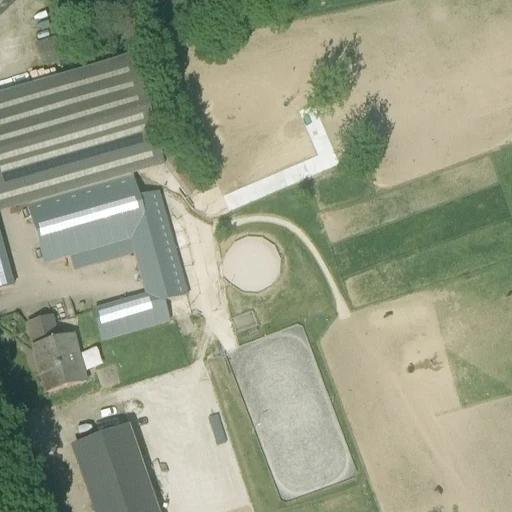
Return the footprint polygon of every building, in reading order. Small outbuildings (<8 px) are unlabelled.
[(60,43),(40,48),(45,69),(65,65),(60,43)] [(0,212),(27,205),(133,174),(163,166),(162,163),(188,199),(202,189),(168,141),(159,149),(132,57),(69,75),(0,95),(0,212)] [(139,198),(133,174),(27,205),(44,267),(70,259),(76,276),(134,258),(145,296),(93,311),(94,313),(101,342),(170,323),(165,302),(189,296),(159,192),(139,198)] [(0,290),(13,287),(0,240),(0,290)] [(75,342),(73,337),(59,341),(52,318),(27,325),(33,349),(33,352),(35,352),(41,371),(39,371),(45,394),(86,383),(75,342)] [(155,511),(128,433),(70,453),(90,511),(155,511)]
